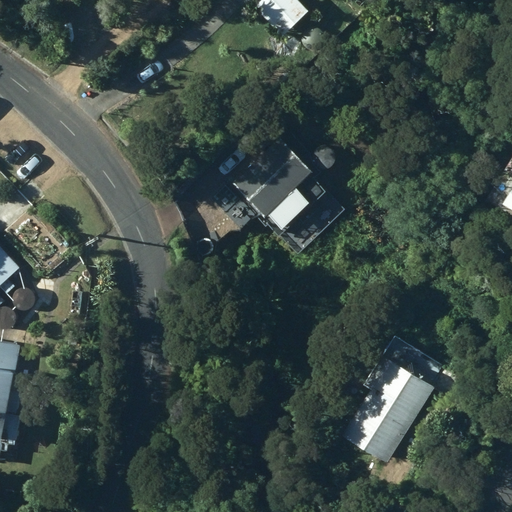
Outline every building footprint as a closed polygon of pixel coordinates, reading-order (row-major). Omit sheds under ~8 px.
[(265,0),(257,9),(285,37),(311,11),(299,0),(265,0)] [(274,114),(245,141),(261,157),(234,184),(262,214),(258,218),(267,228),(270,225),(299,255),(346,210),(312,175),(315,173),(280,136),(288,128),(274,114)] [(0,309),(10,301),(0,291),(0,290),(25,268),(0,241),(0,309)] [(83,336),(74,335),(72,343),(81,345),(83,336)] [(0,461),(7,463),(11,443),(22,445),(28,415),(18,413),(26,374),(21,373),(26,346),(0,340),(0,461)] [(345,437),(389,463),(435,388),(451,398),(464,378),(444,366),(439,375),(390,345),(366,384),(374,389),(345,437)]
